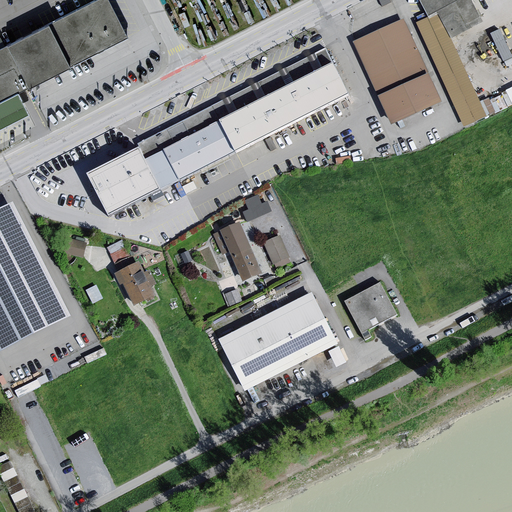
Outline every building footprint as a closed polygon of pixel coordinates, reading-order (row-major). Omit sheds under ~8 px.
[(0,102),(19,94),(128,38),(108,0),(101,0),(0,50),(0,102)] [(420,0),(429,17),(439,13),(451,38),(483,22),(472,0),(420,0)] [(417,23),(464,125),(486,115),(451,38),(439,13),(429,17),(417,23)] [(444,102),(404,18),(355,42),(394,125),(444,102)] [(359,92),(332,42),(138,144),(140,148),(141,151),(162,190),(170,190),(359,92)] [(0,127),(28,114),(19,94),(0,102),(0,127)] [(141,151),(140,148),(87,176),(109,217),(162,190),(141,151)] [(248,209),(243,212),(247,222),(272,212),(267,202),(262,204),(258,194),(244,200),(248,209)] [(0,352),(72,317),(13,202),(0,208),(0,352)] [(242,281),(262,273),(240,223),(213,234),(222,255),(230,252),(242,281)] [(289,257),(280,236),(265,243),(274,264),(289,257)] [(84,259),(87,245),(66,240),(63,254),(84,259)] [(188,251),(181,254),(186,264),(193,261),(188,251)] [(136,307),(158,296),(141,262),(119,273),(136,307)] [(361,331),(398,313),(381,279),(345,297),(361,331)] [(237,289),(225,294),(230,307),(242,302),(237,289)] [(341,344),(315,292),(220,339),(246,391),(341,344)]
